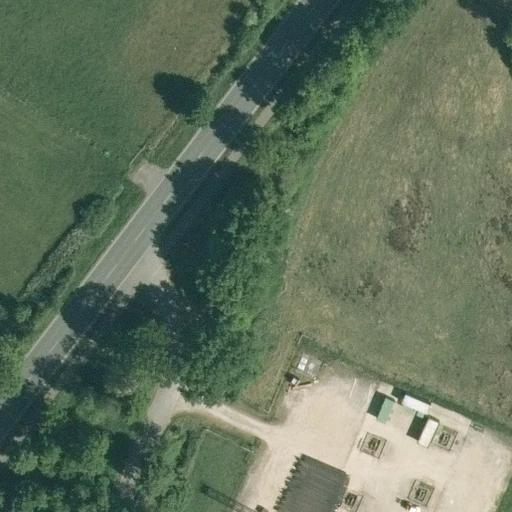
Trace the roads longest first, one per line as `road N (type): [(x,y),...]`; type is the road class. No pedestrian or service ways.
road 1 (primary): [(114,251),(307,0)]
road 2 (unclassified): [(114,251),(169,310),(176,342),(166,389),(115,511)]
road 3 (primary): [(0,399),(114,251)]
